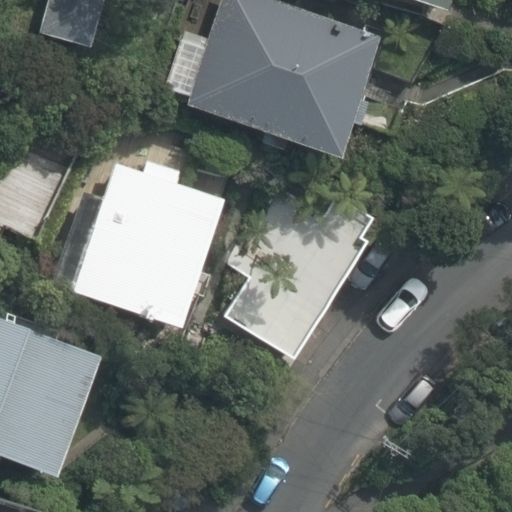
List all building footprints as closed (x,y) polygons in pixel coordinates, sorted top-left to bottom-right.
[(88,0),(59,0),(46,31),(190,96),(181,116),(342,189),(402,55),(281,0),(229,0),(205,53),(88,0)] [(378,0),(454,27),(464,0),(378,0)] [(0,122),(0,243),(40,261),(85,162),(0,122)] [(222,234),(230,215),(156,183),(148,203),(121,191),(70,311),(200,365),(228,297),(214,291),(236,240),(222,234)] [(374,274),(278,223),(222,328),(317,379),(374,274)] [(108,348),(0,310),(0,449),(61,472),(108,348)] [(421,343),(390,393),(427,415),(458,365),(421,343)]
